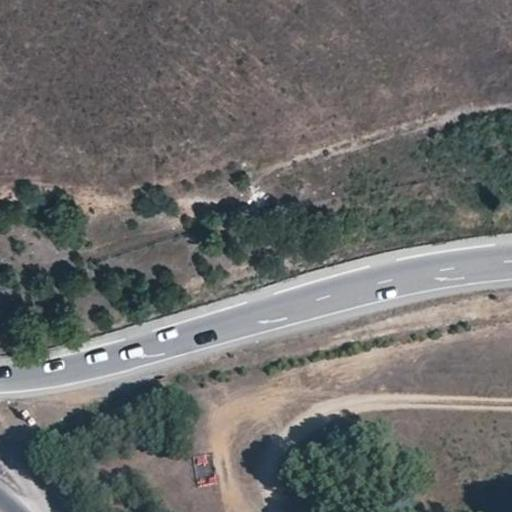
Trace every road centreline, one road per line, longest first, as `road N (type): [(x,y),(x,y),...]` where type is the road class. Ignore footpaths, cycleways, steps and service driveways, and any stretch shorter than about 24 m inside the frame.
road 1 (motorway): [(511,255),(424,266),(60,369),(0,377)]
road 2 (track): [(283,165),(418,123),(511,109)]
